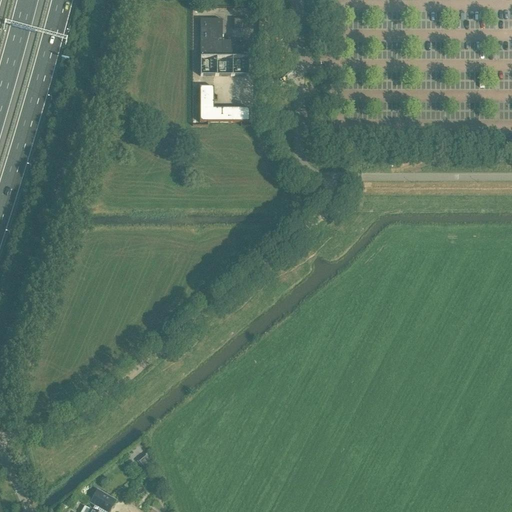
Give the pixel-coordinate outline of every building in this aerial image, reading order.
[(200,57),(249,57),(249,42),(222,42),(222,21),(200,21),(200,57)] [(234,30),(249,30),(249,21),(234,21),(234,30)] [(249,58),(217,58),(200,58),(200,77),(249,77),(249,58)] [(213,88),(200,88),(200,123),(249,123),(249,109),(214,109),(213,88)] [(149,456),(147,454),(137,462),(144,470),(152,463),(147,458),(149,456)] [(90,503),(105,511),(109,511),(115,501),(98,491),(90,503)]
